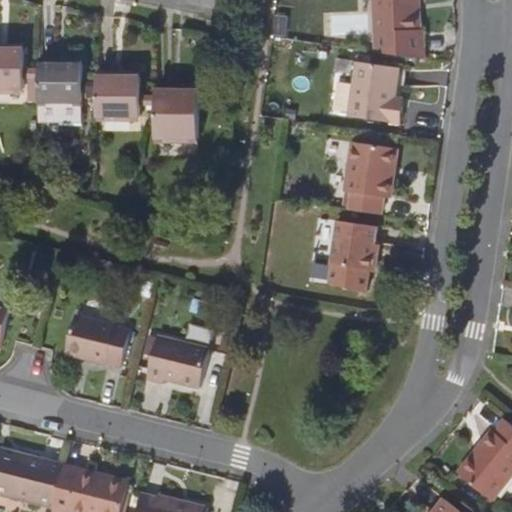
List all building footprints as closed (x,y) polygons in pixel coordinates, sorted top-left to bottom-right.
[(420,0),(375,0),(377,34),(422,33),(420,0)] [(24,49),(0,48),(0,87),(24,87),(24,49)] [(40,102),(61,102),(82,102),(83,102),(83,63),(40,63),(40,102)] [(395,109),(396,101),(401,71),(358,65),(351,120),(401,126),(403,110),(395,109)] [(99,116),(140,116),(140,77),(99,77),(99,116)] [(156,137),(202,137),(202,91),(156,90),(156,137)] [(0,99),(27,101),(27,93),(0,91),(0,99)] [(404,101),(396,101),(395,109),(403,110),(404,101)] [(81,124),(82,102),(61,102),(60,125),(81,124)] [(349,211),(382,216),(383,198),(391,200),(394,178),(388,177),(390,168),(396,169),(398,149),(351,143),(345,192),(351,193),(349,211)] [(373,256),(375,243),(377,226),(338,221),(332,265),(334,266),(370,271),(376,268),(376,261),(373,256)] [(0,344),(10,303),(0,300),(0,344)] [(65,352),(120,367),(131,328),(75,313),(65,352)] [(209,348),(157,335),(145,381),(162,386),(164,380),(199,388),(209,348)] [(511,426),(505,420),(494,432),(492,431),(458,473),(492,500),(511,475),(511,426)] [(2,449),(0,456),(18,461),(20,454),(2,449)] [(0,495),(54,509),(64,465),(20,454),(18,461),(0,456),(0,495)] [(64,465),(54,509),(52,511),(123,511),(130,486),(82,474),(83,470),(64,465)] [(130,482),(83,470),(82,474),(130,486),(130,482)] [(142,494),(137,511),(204,511),(206,507),(160,496),(160,499),(142,494)] [(459,511),(444,500),(434,511),(459,511)]
